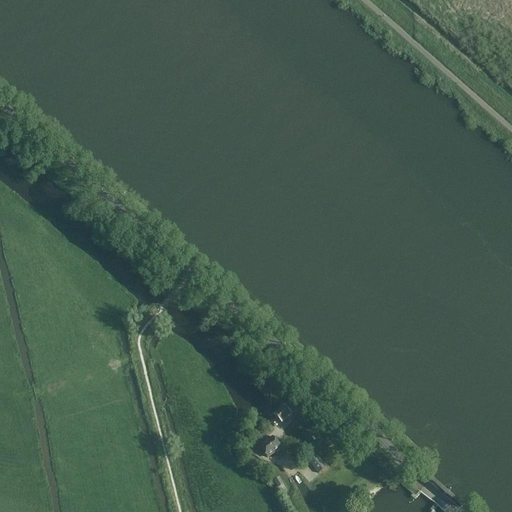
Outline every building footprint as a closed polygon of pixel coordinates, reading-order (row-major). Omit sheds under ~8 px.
[(273,415),(281,424),(291,414),(283,406),(273,415)] [(273,438),(259,447),(259,448),(256,450),(259,454),(262,452),(267,458),(280,448),(273,438)] [(308,461),(318,474),(326,468),(315,455),(308,461)] [(279,478),(273,481),(281,494),(286,491),(283,485),(279,478)] [(434,505),(428,511),(429,511),(432,511),(433,511),(437,507),(446,496),(448,493),(448,492),(447,490),(446,491),(445,491),(443,494),(434,505)]
